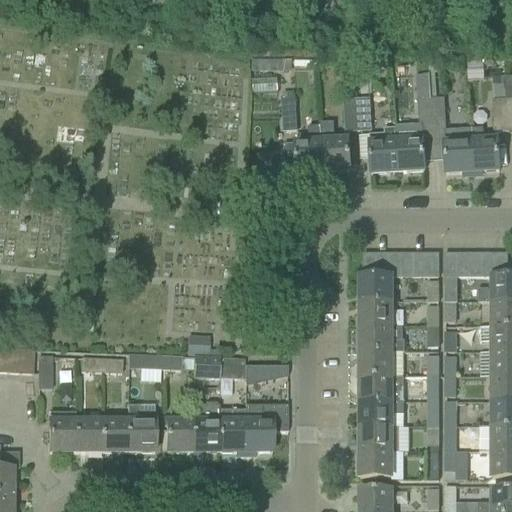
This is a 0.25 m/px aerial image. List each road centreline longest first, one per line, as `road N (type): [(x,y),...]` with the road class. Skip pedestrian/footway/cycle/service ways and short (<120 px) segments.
road 1 (residential): [(304,503),(309,250)]
road 2 (residential): [(63,511),(90,498),(304,503)]
road 3 (residential): [(511,227),(344,224),(322,230),(309,250)]
